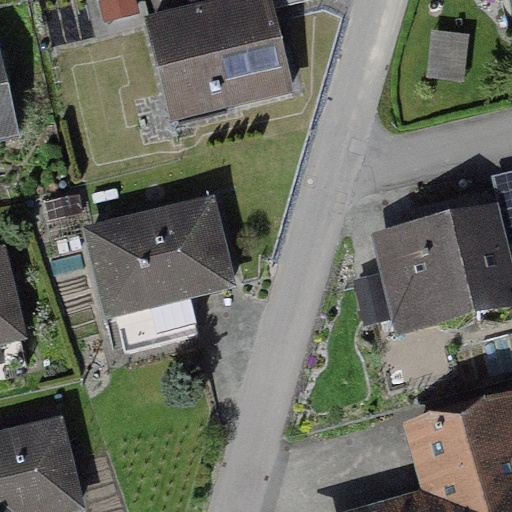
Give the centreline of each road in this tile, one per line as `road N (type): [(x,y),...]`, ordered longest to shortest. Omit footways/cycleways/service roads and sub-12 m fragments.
road 1 (residential): [(241,511),(328,195)]
road 2 (residential): [(328,195),(385,0)]
road 3 (residential): [(328,195),(511,150)]
